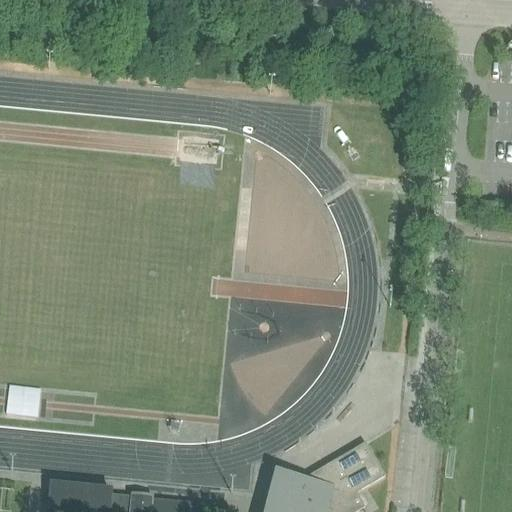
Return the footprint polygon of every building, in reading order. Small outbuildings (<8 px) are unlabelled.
[(398,139),(399,116),(360,115),(359,138),(398,139)] [(224,367),(225,342),(209,342),(208,366),(224,367)] [(3,390),(3,414),(38,414),(38,390),(3,390)] [(182,427),(183,412),(168,411),(167,426),(182,427)] [(275,476),(266,511),(360,511),(364,510),(356,495),(385,479),(365,445),(301,482),(275,476)] [(51,487),(48,511),(229,511),(229,509),(182,504),(152,501),(153,499),(131,497),(131,499),(110,497),(111,493),(51,487)]
